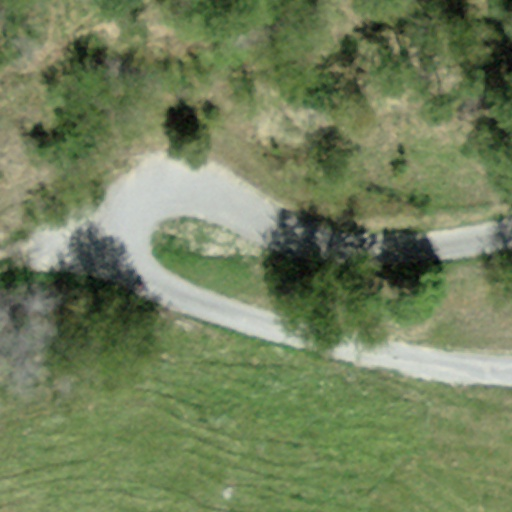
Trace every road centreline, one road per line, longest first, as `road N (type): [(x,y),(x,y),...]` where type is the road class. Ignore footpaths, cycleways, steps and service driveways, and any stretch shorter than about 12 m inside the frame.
road 1 (unclassified): [(511,370),(263,325),(161,285),(143,272),(127,241),(136,208),(169,192),(363,246),(461,245),(511,232)]
road 2 (track): [(127,241),(0,286)]
